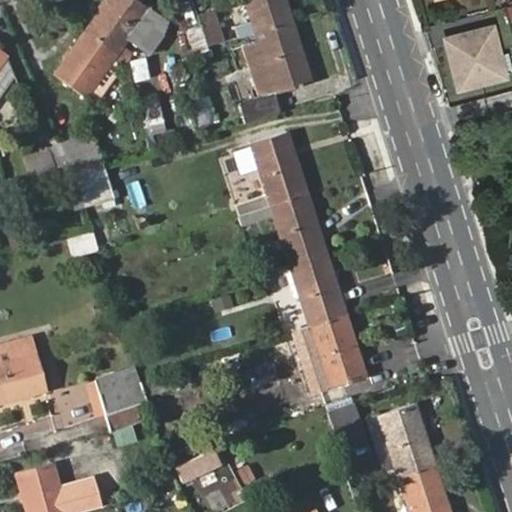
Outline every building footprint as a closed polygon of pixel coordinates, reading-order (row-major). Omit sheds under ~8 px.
[(138,0),(104,0),(83,31),(114,56),(122,63),(123,66),(132,53),(122,45),(126,40),(148,56),(171,24),(138,0)] [(238,38),(291,22),(283,0),(243,0),(252,24),(235,28),(238,38)] [(209,12),(197,16),(206,45),(207,47),(219,43),(209,12)] [(238,103),(245,123),(280,114),(274,94),(311,83),(291,22),(238,38),(219,43),(207,47),(212,61),(222,57),(220,51),(242,45),(259,97),(238,103)] [(495,22),(441,36),(456,93),(510,79),(495,22)] [(114,56),(83,31),(52,75),(84,97),(114,56)] [(0,94),(15,73),(6,51),(0,58),(0,94)] [(122,63),(114,56),(84,97),(95,104),(123,66),(122,63)] [(203,126),(217,118),(206,95),(191,102),(203,126)] [(142,101),(150,134),(164,131),(156,98),(142,101)] [(89,132),(61,143),(73,171),(101,163),(89,132)] [(238,214),(305,192),(285,133),(249,143),(266,195),(252,199),(234,205),(238,214)] [(73,171),(61,143),(23,156),(35,184),(73,171)] [(266,195),(249,143),(237,148),(252,199),(266,195)] [(101,163),(73,171),(84,208),(112,200),(101,163)] [(325,253),(305,192),(238,214),(236,214),(240,227),(272,216),(289,265),(325,253)] [(91,230),(72,235),(77,254),(97,248),(91,230)] [(289,265),(309,327),(345,315),(325,253),(289,265)] [(274,270),(295,332),(309,327),(289,265),(274,270)] [(309,327),(293,333),(312,393),(365,376),(345,315),(309,327)] [(28,339),(0,346),(0,361),(32,353),(28,339)] [(0,403),(45,391),(35,352),(32,353),(0,361),(0,403)] [(257,382),(276,376),(272,364),(253,369),(257,382)] [(94,378),(106,414),(135,404),(146,401),(144,396),(140,382),(135,365),(94,378)] [(140,382),(144,396),(190,381),(186,368),(140,382)] [(83,382),(95,418),(106,414),(94,378),(83,382)] [(348,393),(323,402),(325,411),(351,403),(348,393)] [(351,403),(325,411),(323,412),(339,459),(366,451),(351,403)] [(396,477),(435,464),(414,403),(375,415),(396,477)] [(135,404),(106,414),(111,431),(140,422),(135,404)] [(384,481),(396,477),(375,415),(364,419),(384,481)] [(131,430),(136,443),(150,439),(145,425),(131,430)] [(221,454),(238,486),(251,479),(234,447),(221,454)] [(212,451),(176,467),(182,480),(217,464),(212,451)] [(15,472),(26,511),(79,511),(102,506),(93,474),(59,483),(53,462),(15,472)] [(449,511),(435,464),(396,477),(406,511),(449,511)] [(406,511),(396,477),(384,481),(394,511),(406,511)]
